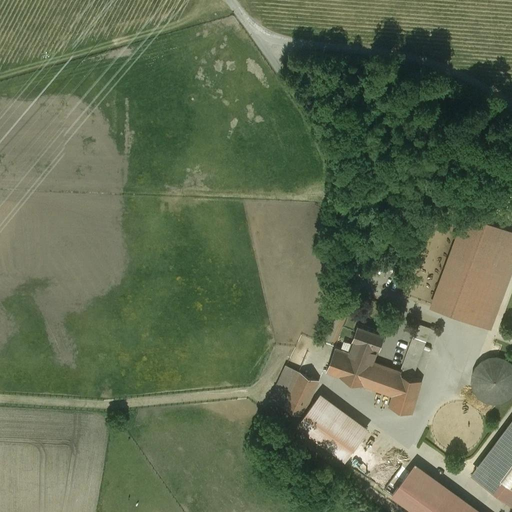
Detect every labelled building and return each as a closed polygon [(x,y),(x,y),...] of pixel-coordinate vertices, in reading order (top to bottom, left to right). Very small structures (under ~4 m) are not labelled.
[(511,268),(511,231),(465,214),(431,305),(490,327),(511,268)] [(412,335),(426,339),(429,326),(415,322),(412,335)] [(384,333),(358,323),(352,338),(353,338),(348,351),(373,360),(373,361),(378,347),(379,347),(384,333)] [(425,341),(413,336),(400,371),(399,373),(412,377),(425,341)] [(399,373),(400,371),(373,361),(373,360),(348,351),(335,346),(326,370),(392,395),(389,406),(411,413),(421,380),(412,377),(399,373)] [(504,360),(497,358),(489,359),(482,362),(477,367),(474,374),(473,382),(475,389),(479,395),(486,399),(493,401),(500,400),(507,397),(511,392),(511,367),(510,364),(504,360)] [(319,380),(286,364),(270,400),(302,415),(319,380)] [(362,437),(314,401),(297,423),(345,460),(358,443),(362,437)] [(511,420),(473,473),(511,501),(511,420)] [(397,468),(358,443),(345,463),(384,488),(397,468)] [(384,488),(384,489),(392,495),(409,472),(399,465),(397,468),(384,488)] [(462,511),(409,472),(392,495),(415,511),(462,511)]
